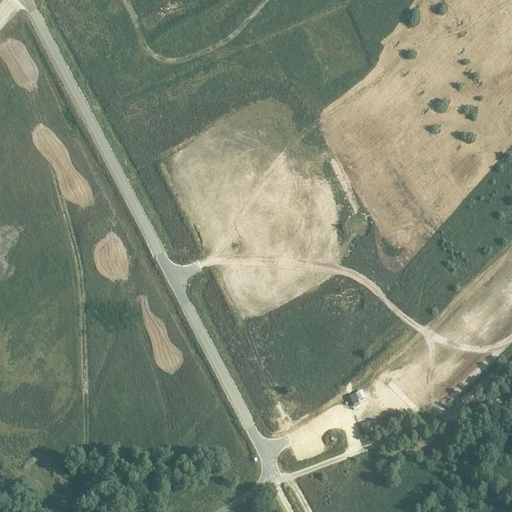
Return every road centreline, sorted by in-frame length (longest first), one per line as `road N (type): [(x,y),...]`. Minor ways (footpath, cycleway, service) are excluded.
road 1 (unclassified): [(274,481),(26,0)]
road 2 (track): [(0,38),(39,118),(82,283),(87,458),(74,511)]
road 3 (track): [(504,347),(469,348),(421,330),(345,272),(235,260),(195,267)]
road 4 (unclassified): [(274,481),(511,396)]
road 5 (track): [(125,0),(150,54),(171,63),(220,47),(268,0)]
road 6 (track): [(425,428),(511,340)]
